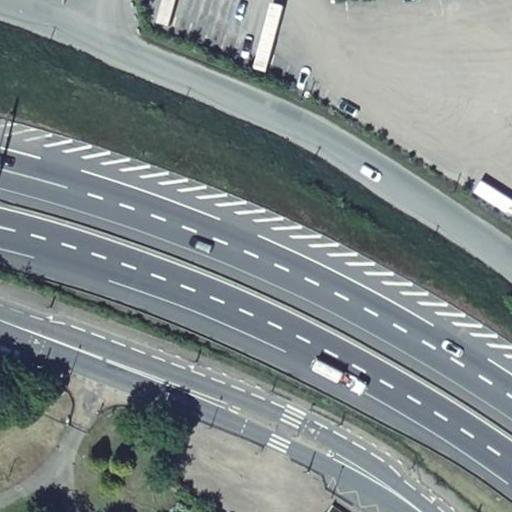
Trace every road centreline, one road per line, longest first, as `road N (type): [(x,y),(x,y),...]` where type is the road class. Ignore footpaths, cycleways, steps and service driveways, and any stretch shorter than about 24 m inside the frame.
road 1 (residential): [(511,260),(312,133),(0,3)]
road 2 (trunk): [(48,236),(292,335),(511,459)]
road 3 (trunk): [(511,395),(319,283),(64,190)]
road 4 (tertiary): [(0,320),(285,431),(419,511)]
road 5 (unknown): [(0,497),(37,478),(60,454),(78,405),(117,363)]
